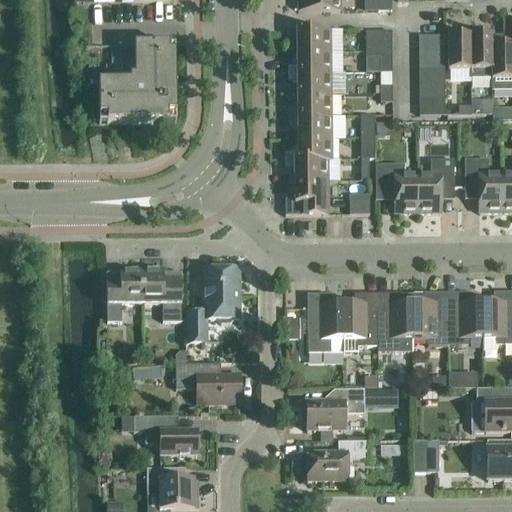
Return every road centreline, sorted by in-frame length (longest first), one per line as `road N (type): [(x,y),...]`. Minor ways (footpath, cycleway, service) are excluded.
road 1 (residential): [(278,251),(266,274),(267,429),(230,475),(230,511)]
road 2 (residential): [(278,251),(511,253)]
road 3 (residential): [(348,511),(511,509)]
road 4 (residential): [(254,228),(236,245),(209,249),(109,249)]
road 5 (tertiary): [(72,203),(165,212),(216,189)]
road 6 (tertiary): [(216,189),(237,145),(227,54)]
road 7 (tertiary): [(195,167),(160,188),(72,203)]
